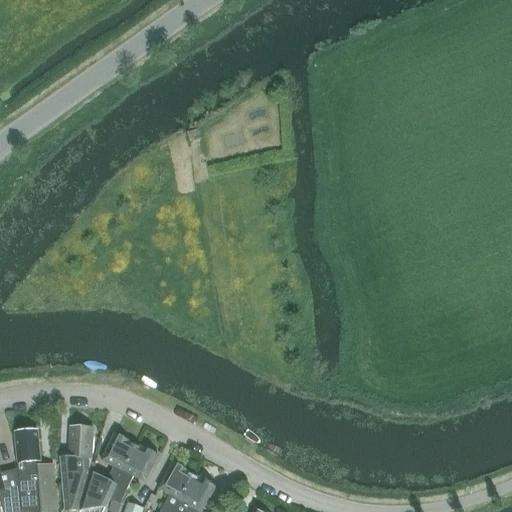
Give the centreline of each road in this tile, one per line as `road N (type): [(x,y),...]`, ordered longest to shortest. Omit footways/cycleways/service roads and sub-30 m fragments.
road 1 (unclassified): [(375,511),(279,489),(124,400),(78,392),(0,400)]
road 2 (tertiary): [(0,141),(203,0)]
